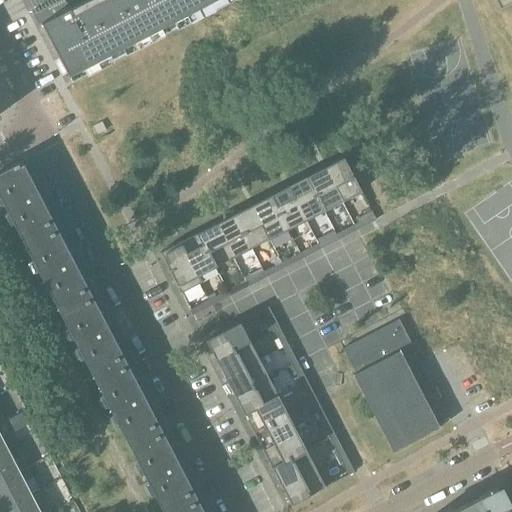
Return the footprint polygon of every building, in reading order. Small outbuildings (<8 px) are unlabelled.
[(27,0),(33,10),(40,23),(67,75),(71,83),(231,0),(27,0)] [(359,191),(342,157),(323,167),(340,201),(359,191)] [(202,511),(21,161),(17,164),(16,163),(11,166),(12,166),(0,172),(0,199),(162,511),(202,511)] [(323,167),(305,176),(322,210),(340,201),(323,167)] [(322,210),(305,176),(286,186),(304,220),(322,210)] [(286,186),(268,195),(286,229),(304,220),(286,186)] [(286,229),(268,195),(250,204),(268,239),(286,229)] [(250,204),(232,214),(250,248),(268,239),(250,204)] [(250,248),(232,214),(214,223),(232,257),(250,248)] [(374,220),(372,215),(360,221),(363,226),(374,220)] [(214,223),(196,233),(214,267),(232,257),(214,223)] [(346,228),(335,234),(337,239),(349,233),(346,228)] [(214,267),(196,233),(178,242),(195,276),(197,275),(214,267)] [(325,245),(337,239),(335,234),(323,240),(325,245)] [(201,282),(197,275),(195,276),(178,242),(159,252),(180,293),(201,282)] [(310,247),(298,253),(301,258),(313,252),(310,247)] [(289,264),(301,258),(298,253),(287,259),(289,264)] [(274,266),(262,272),(265,277),(277,271),(274,266)] [(253,283),(265,277),(262,272),(250,278),(253,283)] [(238,284),(226,291),(229,296),(240,289),(238,284)] [(217,302),(229,296),(226,291),(214,297),(217,302)] [(296,360),(324,346),(297,291),(278,301),(285,315),(276,319),(296,360)] [(203,309),(201,304),(189,310),(191,315),(203,309)] [(266,317),(272,329),(277,326),(271,315),(266,317)] [(398,319),(342,348),(354,373),(352,375),(392,452),(439,428),(438,426),(437,427),(435,423),(447,417),(448,417),(398,319)] [(248,341),(238,322),(204,340),(214,359),(248,341)] [(283,338),(277,326),(272,329),(278,341),(283,338)] [(214,359),(224,377),(258,359),(248,341),(214,359)] [(285,353),(291,365),(296,362),(290,351),(285,353)] [(258,359),(224,377),(233,395),(267,377),(258,359)] [(302,374),(296,362),(291,365),(297,377),(302,374)] [(233,395),(242,413),(276,396),(267,377),(233,395)] [(304,390),(310,401),(315,399),(309,387),(304,390)] [(286,414),(276,396),(242,413),(252,431),(286,414)] [(321,410),(315,399),(310,401),(316,413),(321,410)] [(252,431),(261,449),(295,432),(286,414),(252,431)] [(322,426),(328,437),(333,435),(327,423),(322,426)] [(261,449),(271,467),(305,450),(295,432),(261,449)] [(340,447),(333,435),(328,437),(334,449),(340,447)] [(14,446),(4,451),(0,453),(0,482),(26,469),(14,446)] [(271,467),(280,486),(314,468),(305,450),(271,467)] [(342,463),(348,475),(353,472),(347,460),(342,463)] [(314,468),(280,486),(290,505),(324,487),(314,468)] [(0,482),(0,509),(0,511),(28,497),(38,492),(26,469),(0,482)] [(509,511),(496,488),(472,500),(470,495),(460,500),(463,505),(450,511),(509,511)] [(28,497),(0,511),(1,511),(48,511),(44,503),(34,508),(28,497)]
